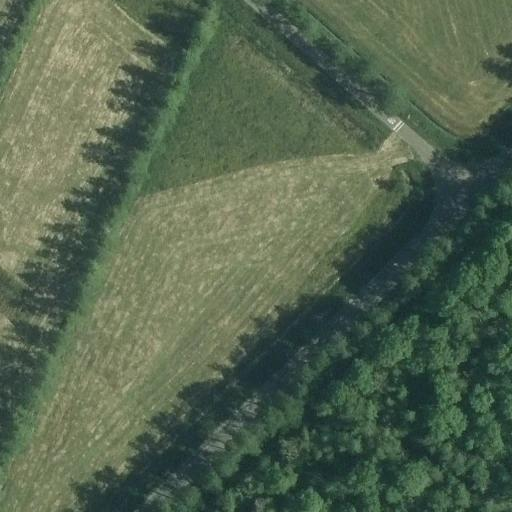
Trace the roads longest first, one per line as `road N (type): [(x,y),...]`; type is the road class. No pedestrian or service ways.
road 1 (tertiary): [(147,511),(473,193)]
road 2 (unclassified): [(473,193),(253,0)]
